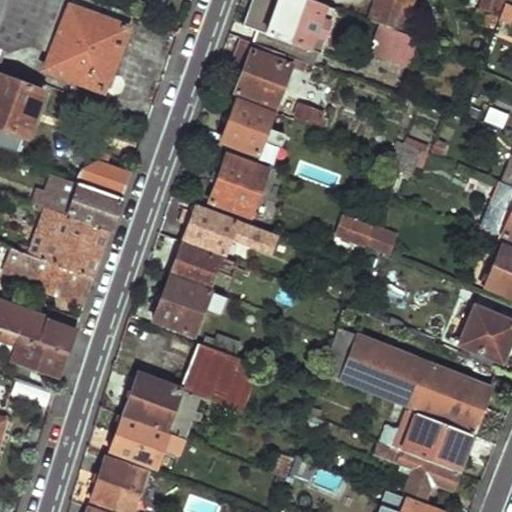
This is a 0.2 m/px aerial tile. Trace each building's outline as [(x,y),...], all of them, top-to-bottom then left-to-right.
[(0,0),(0,46),(5,48),(35,38),(53,44),(44,68),(103,91),(128,26),(124,25),(129,10),(101,0),(0,0)] [(259,31),(254,43),(293,57),(315,65),(335,9),(309,0),(258,0),(249,27),(259,31)] [(422,3),(413,0),(384,0),(377,24),(379,25),(410,36),(422,3)] [(477,7),(472,22),(498,31),(507,6),(509,1),(507,0),(467,0),(466,3),(477,7)] [(379,25),(369,52),(412,68),(422,40),(410,36),(379,25)] [(245,71),(237,91),(274,106),(293,57),(254,43),(240,38),(229,65),(245,71)] [(0,147),(19,155),(42,91),(34,88),(36,81),(2,68),(0,73),(0,147)] [(236,102),(222,141),(256,154),(272,115),(236,102)] [(297,103),(292,118),(324,130),(327,120),(322,118),(323,112),(297,103)] [(488,107),(483,120),(503,129),(508,115),(488,107)] [(85,169),(80,182),(122,197),(127,183),(131,171),(108,163),(112,154),(100,149),(97,159),(95,163),(85,169)] [(228,155),(209,203),(249,217),(267,170),(228,155)] [(46,207),(110,230),(116,214),(122,197),(80,182),(51,171),(44,189),(37,186),(31,202),(46,207)] [(511,188),(499,183),(482,225),(511,237),(511,188)] [(55,233),(46,260),(94,278),(101,257),(110,230),(46,207),(39,228),(55,233)] [(197,207),(184,241),(220,254),(226,239),(269,255),(275,237),(197,207)] [(346,216),(340,234),(367,246),(374,227),(346,216)] [(39,228),(30,255),(46,260),(55,233),(39,228)] [(511,249),(503,245),(485,289),(511,300),(511,249)] [(182,246),(170,277),(206,291),(214,271),(230,277),(235,263),(219,257),(218,260),(182,246)] [(10,248),(2,268),(27,277),(87,299),(94,278),(46,260),(30,255),(10,248)] [(27,277),(25,284),(84,305),(87,299),(27,277)] [(170,277),(153,321),(194,336),(209,292),(206,291),(170,277)] [(0,327),(69,352),(78,326),(0,301),(0,327)] [(511,324),(471,308),(457,345),(501,361),(511,331),(511,324)] [(0,341),(18,347),(14,360),(61,377),(69,352),(0,327),(0,341)] [(491,386),(342,328),(325,373),(474,430),(491,386)] [(198,342),(181,390),(202,398),(232,409),(250,361),(198,342)] [(139,375),(124,415),(168,431),(186,438),(187,439),(202,398),(181,390),(139,375)] [(380,440),(396,446),(404,449),(418,413),(411,410),(402,431),(386,425),(380,440)] [(418,413),(404,449),(459,470),(474,433),(418,413)] [(308,414),(303,431),(319,438),(326,422),(308,414)] [(124,415),(110,453),(154,469),(163,446),(181,453),(186,438),(168,431),(124,415)] [(380,440),(376,452),(415,468),(408,487),(428,495),(431,486),(437,483),(452,489),(459,470),(404,449),(396,446),(380,440)] [(276,451),(269,470),(289,477),(295,459),(276,451)] [(107,458),(91,502),(118,511),(130,511),(145,472),(107,458)] [(193,462),(186,481),(204,488),(212,469),(193,462)] [(321,470),(317,485),(339,491),(343,476),(321,470)] [(441,511),(408,499),(402,511),(441,511)]
